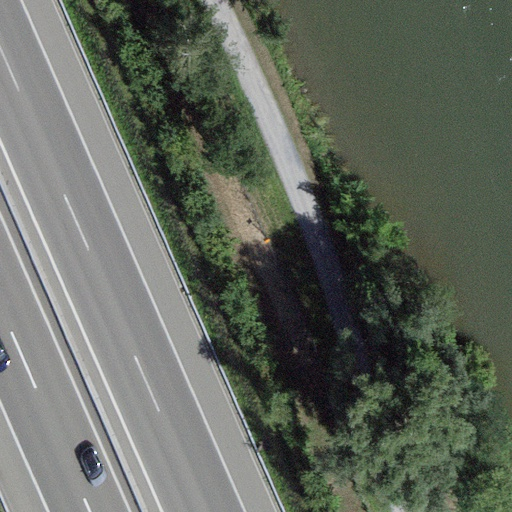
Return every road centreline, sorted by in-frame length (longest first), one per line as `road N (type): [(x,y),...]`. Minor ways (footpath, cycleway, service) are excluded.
road 1 (motorway): [(218,511),(0,12)]
road 2 (track): [(410,511),(375,431),(268,78),(232,0)]
road 3 (motorway): [(0,283),(100,511)]
